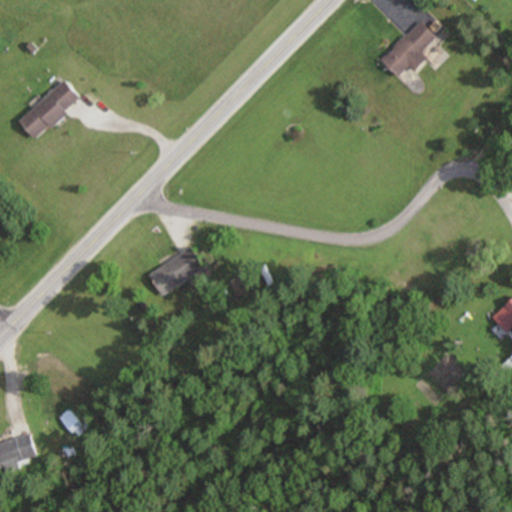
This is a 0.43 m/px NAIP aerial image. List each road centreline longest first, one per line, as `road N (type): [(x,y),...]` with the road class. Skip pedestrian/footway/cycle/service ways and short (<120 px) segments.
road 1 (residential): [(128,203),(230,242),(289,253),(350,250),(384,236),(444,174),(472,179),(511,243)]
road 2 (primary): [(128,203),(331,0)]
road 3 (primary): [(0,333),(128,203)]
